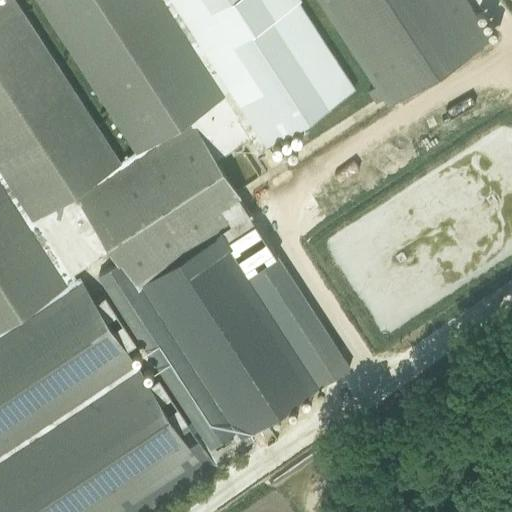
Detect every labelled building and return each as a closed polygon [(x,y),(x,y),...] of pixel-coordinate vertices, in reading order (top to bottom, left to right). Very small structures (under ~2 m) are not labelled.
[(15,0),(0,0),(0,184),(27,224),(120,159),(15,0)] [(163,0),(35,0),(133,150),(219,90),(163,0)] [(163,0),(219,90),(248,136),(258,150),(355,89),(299,1),(299,0),(163,0)] [(491,38),(465,0),(318,0),(374,85),(368,90),(376,102),(382,98),(387,105),(491,38)] [(120,159),(27,224),(34,235),(67,284),(75,279),(70,272),(89,261),(99,255),(95,250),(108,242),(120,261),(138,289),(139,288),(251,217),(252,216),(216,159),(248,136),(219,90),(133,150),(120,159)] [(0,184),(0,328),(67,284),(34,235),(27,224),(0,184)] [(99,255),(89,261),(98,275),(116,303),(199,431),(209,446),(232,431),(237,439),(249,431),(320,385),(320,384),(348,366),(273,251),(251,217),(139,288),(138,289),(120,261),(108,242),(95,250),(99,255)] [(0,511),(140,511),(218,461),(253,438),(249,431),(237,439),(232,431),(209,446),(199,431),(187,439),(80,276),(75,280),(67,285),(0,329),(0,511)]
